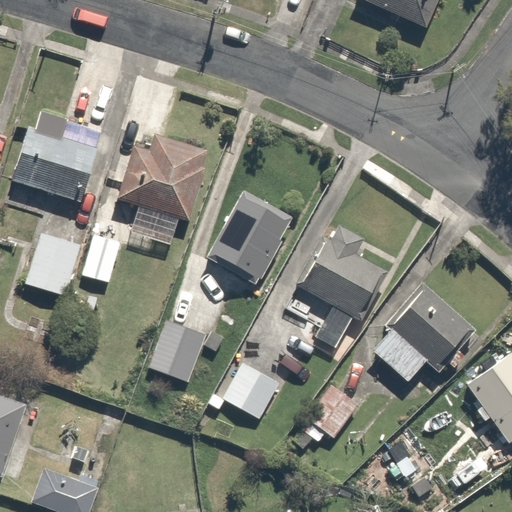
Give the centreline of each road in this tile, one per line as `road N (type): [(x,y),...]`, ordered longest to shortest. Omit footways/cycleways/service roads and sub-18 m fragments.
road 1 (residential): [(43,0),(275,71),(433,155)]
road 2 (residential): [(433,155),(511,48)]
